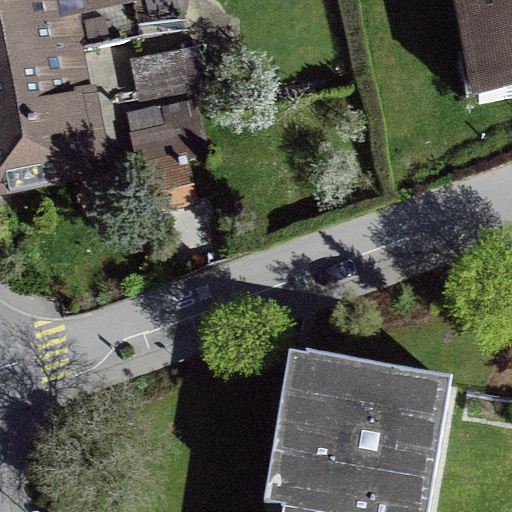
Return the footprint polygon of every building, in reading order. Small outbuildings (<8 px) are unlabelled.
[(0,0),(0,67),(63,55),(139,41),(130,0),(0,0)] [(511,0),(458,0),(480,105),(511,98),(511,0)] [(140,62),(147,99),(207,88),(200,51),(140,62)] [(63,55),(0,67),(0,186),(85,170),(63,55)] [(195,104),(129,118),(151,214),(198,203),(189,161),(207,157),(195,104)] [(436,511),(458,392),(297,364),(271,511),(436,511)]
